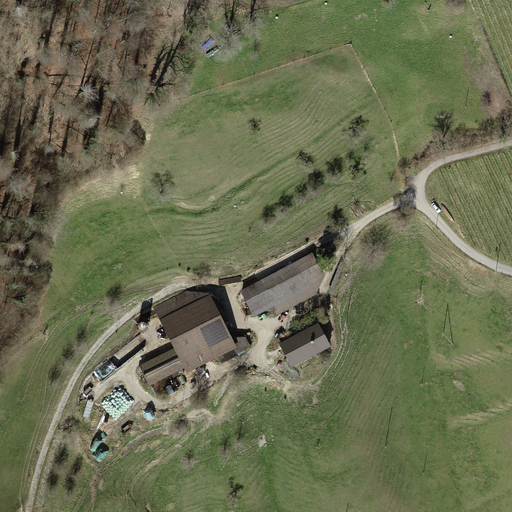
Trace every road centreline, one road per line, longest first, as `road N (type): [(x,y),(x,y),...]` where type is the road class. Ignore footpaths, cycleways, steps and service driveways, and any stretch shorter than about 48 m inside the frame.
road 1 (track): [(421,198),(355,232),(320,306),(272,329),(249,324),(222,291),(201,285),(130,313),(72,385),(36,457),(26,511)]
road 2 (unclassified): [(511,269),(454,235),(421,198),(431,165),(511,141)]
road 3 (track): [(222,291),(355,232)]
